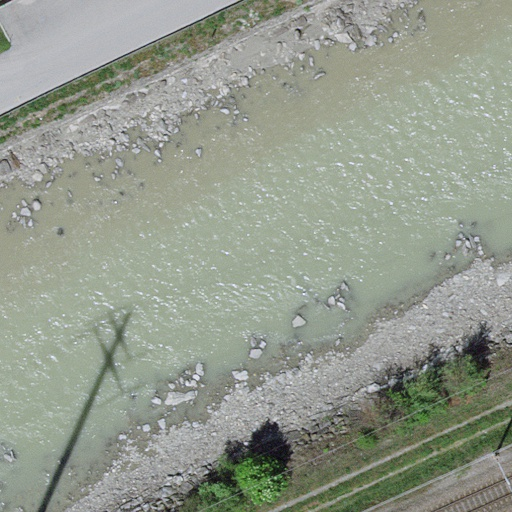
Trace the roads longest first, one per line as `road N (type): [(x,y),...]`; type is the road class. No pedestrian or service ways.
road 1 (track): [(308,511),(511,416)]
road 2 (unclassified): [(0,90),(197,0)]
